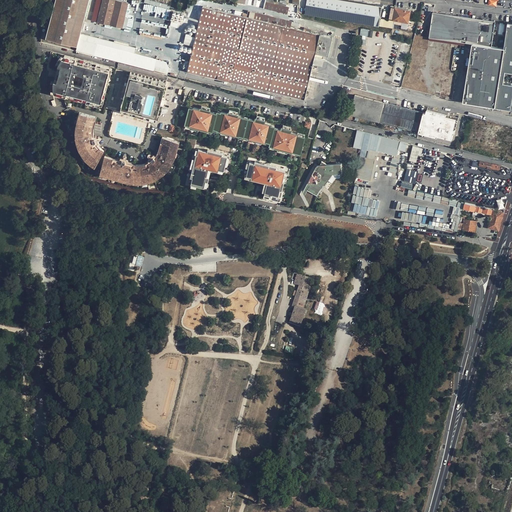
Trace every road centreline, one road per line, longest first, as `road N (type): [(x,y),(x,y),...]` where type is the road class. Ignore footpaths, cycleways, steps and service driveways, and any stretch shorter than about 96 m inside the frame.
road 1 (track): [(280,251),(257,360),(319,366),(405,305),(424,314),(438,346),(387,511)]
road 2 (residential): [(46,175),(126,206),(148,249),(171,260),(376,248)]
road 3 (track): [(239,511),(248,476),(235,446),(257,360),(171,350)]
road 4 (primary): [(431,511),(477,336)]
road 5 (residential): [(376,248),(377,225),(228,196)]
road 6 (track): [(292,487),(332,365)]
